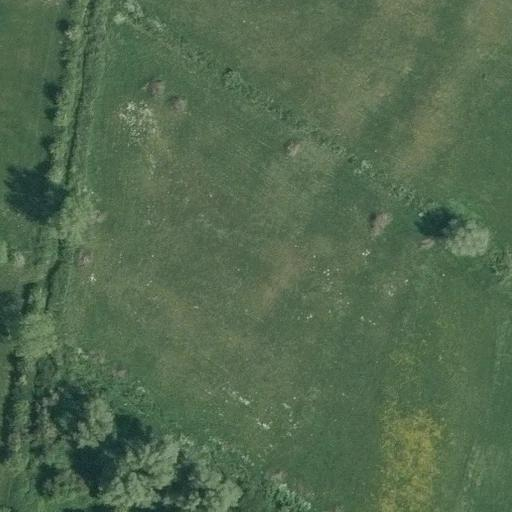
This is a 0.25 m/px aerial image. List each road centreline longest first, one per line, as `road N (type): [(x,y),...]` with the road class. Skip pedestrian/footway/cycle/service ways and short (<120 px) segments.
road 1 (track): [(89,0),(46,269),(24,480)]
road 2 (track): [(252,511),(39,372)]
